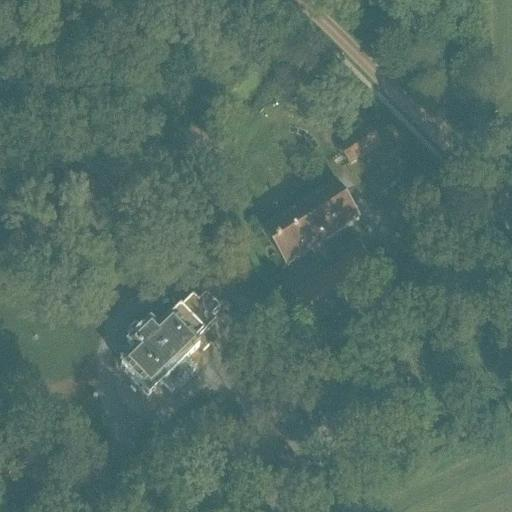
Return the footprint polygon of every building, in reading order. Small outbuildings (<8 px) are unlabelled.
[(351,166),(381,146),(371,131),(341,150),(351,166)] [(264,231),(288,267),(359,221),(344,199),(335,185),(264,231)] [(295,299),(321,339),(389,295),(363,255),(295,299)] [(92,283),(83,292),(91,300),(100,292),(92,283)] [(120,370),(133,384),(147,398),(198,349),(194,345),(216,324),(211,319),(218,311),(205,297),(196,306),(191,300),(156,334),(149,327),(126,349),(134,357),(120,370)] [(306,468),(322,455),(338,441),(332,434),(319,419),(288,446),(306,468)] [(46,511),(38,499),(23,508),(25,511),(23,511),(46,511)]
